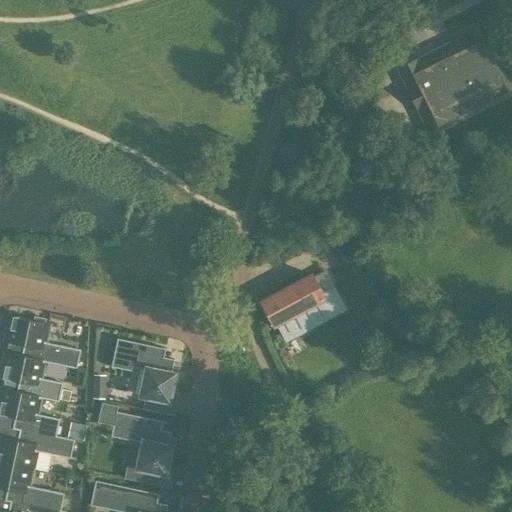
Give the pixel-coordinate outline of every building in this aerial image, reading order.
[(398,68),(427,129),(511,88),(511,74),(488,24),(398,68)] [(274,327),(299,313),(308,330),(345,310),(325,272),(313,279),(311,274),(260,301),(274,327)] [(5,351),(5,352),(77,367),(81,350),(46,342),(49,323),(44,322),(45,319),(34,316),(34,320),(13,316),(11,328),(7,327),(4,341),(23,345),(21,355),(5,351)] [(132,366),(146,369),(141,395),(168,401),(174,374),(171,373),(174,359),(163,357),(165,348),(117,338),(111,366),(131,371),(132,366)] [(1,387),(1,388),(59,400),(63,383),(41,378),(44,361),(77,368),(77,367),(5,352),(2,365),(5,366),(3,377),(19,380),(17,390),(1,387)] [(93,398),(105,398),(106,375),(94,375),(93,398)] [(0,413),(15,417),(13,427),(74,440),(74,439),(56,435),(59,419),(37,414),(40,397),(59,401),(59,400),(1,388),(0,390),(0,401),(1,402),(0,408),(0,413)] [(118,406),(102,402),(97,422),(113,425),(111,436),(129,440),(129,439),(143,442),(138,468),(165,474),(171,446),(168,446),(171,432),(160,430),(162,421),(116,411),(118,406)] [(67,437),(83,440),(86,426),(70,422),(67,437)] [(0,461),(32,468),(47,472),(51,454),(70,458),(74,440),(13,427),(13,428),(19,430),(17,440),(1,436),(0,442),(0,461)] [(0,486),(7,488),(5,499),(65,511),(66,511),(60,510),(64,493),(29,485),(32,468),(0,461),(0,486)] [(127,511),(165,511),(167,505),(157,502),(159,494),(95,480),(89,505),(123,511),(124,511),(127,511)] [(0,511),(65,511),(5,499),(5,500),(10,501),(8,511),(0,509),(0,511)]
